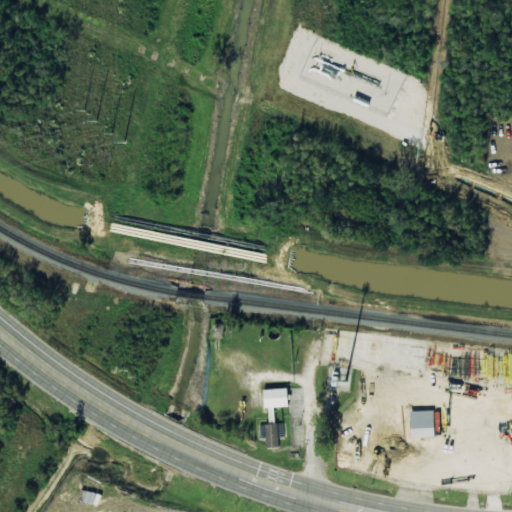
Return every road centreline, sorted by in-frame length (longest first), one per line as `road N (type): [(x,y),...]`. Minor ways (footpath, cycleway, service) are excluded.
road 1 (primary): [(358,511),(320,506),(158,440),(0,324)]
road 2 (residential): [(320,511),(298,352)]
